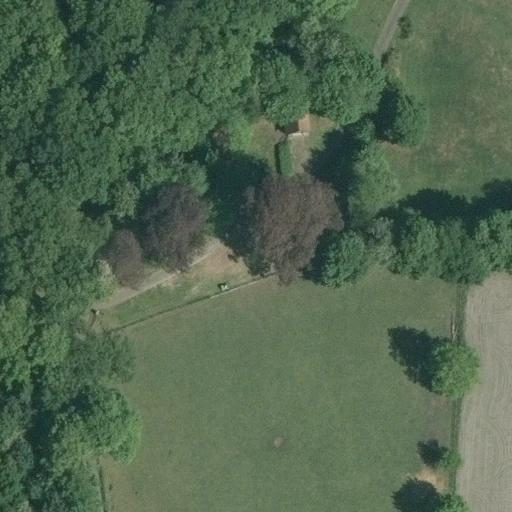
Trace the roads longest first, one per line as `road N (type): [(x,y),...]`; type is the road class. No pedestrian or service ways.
road 1 (unclassified): [(69,336),(78,205),(74,0)]
road 2 (unclassified): [(69,336),(94,511)]
